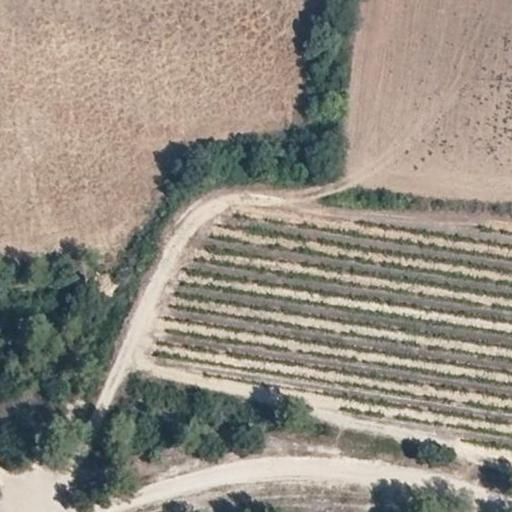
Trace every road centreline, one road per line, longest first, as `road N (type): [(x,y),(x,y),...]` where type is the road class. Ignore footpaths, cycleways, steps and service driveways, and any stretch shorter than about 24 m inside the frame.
road 1 (track): [(334,191),(211,203),(170,248),(48,511)]
road 2 (track): [(496,511),(385,475),(262,469),(101,511)]
